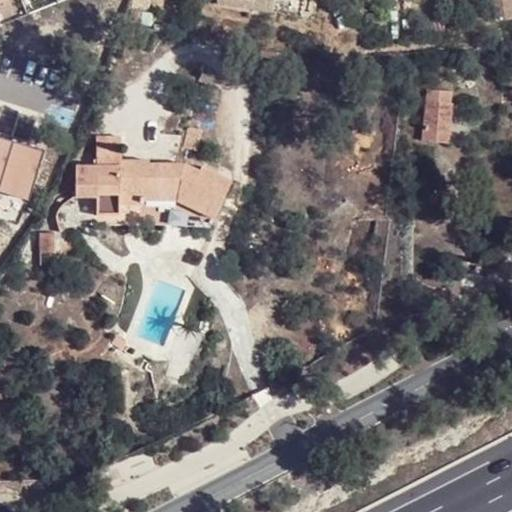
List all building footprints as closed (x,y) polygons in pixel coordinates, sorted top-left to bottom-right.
[(511,0),(493,0),(495,19),(511,18),(511,0)] [(452,104),(423,102),(420,141),(449,143),(452,104)] [(0,202),(24,210),(44,153),(0,138),(0,202)] [(119,205),(142,205),(143,201),(179,201),(213,219),(232,180),(202,166),(200,171),(182,161),(148,162),(147,159),(120,159),(120,148),(96,147),(95,167),(76,166),(76,201),(95,202),(96,214),(119,216),(119,205)] [(208,227),(213,219),(179,201),(143,201),(142,205),(142,211),(208,227)]
